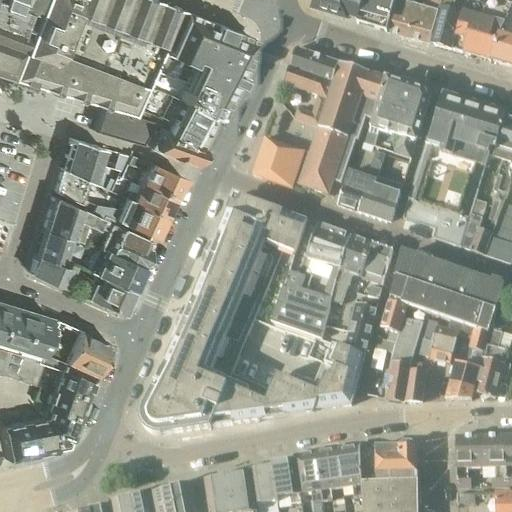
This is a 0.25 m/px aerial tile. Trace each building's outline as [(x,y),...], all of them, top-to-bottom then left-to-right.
[(0,0),(0,76),(7,78),(24,35),(16,32),(27,0),(0,0)] [(36,0),(24,35),(7,78),(22,83),(87,102),(87,101),(97,104),(128,114),(141,86),(146,76),(177,8),(172,6),(172,7),(154,0),(36,0)] [(355,24),(356,24),(363,0),(318,0),(316,7),(315,7),(315,8),(316,8),(315,11),(318,12),(318,13),(343,20),(346,21),(347,18),(356,20),(355,24)] [(363,0),(356,24),(387,34),(397,1),(397,0),(363,0)] [(398,37),(429,45),(440,6),(442,0),(429,0),(426,9),(407,4),(398,37)] [(442,0),(440,6),(429,45),(462,54),(466,40),(456,37),(462,14),(450,11),(455,0),(442,0)] [(511,0),(471,0),(467,4),(462,14),(456,37),(466,40),(462,54),(490,63),(497,37),(498,38),(511,9),(511,0)] [(178,77),(219,98),(247,41),(245,34),(177,8),(146,76),(171,87),(178,77)] [(511,69),(511,9),(498,38),(497,37),(490,63),(511,69)] [(319,129),(340,65),(296,50),(283,85),(319,97),(312,115),(297,110),(294,120),(319,129)] [(329,198),(334,185),(340,186),(368,104),(377,107),(385,79),(340,65),(319,129),(312,147),(267,132),(252,171),(329,198)] [(428,93),(385,79),(377,107),(365,144),(374,148),(380,132),(398,138),(392,154),(411,160),(416,143),(428,104),(431,97),(428,93)] [(137,143),(143,145),(155,126),(161,129),(176,100),(141,86),(128,114),(97,104),(89,130),(137,144),(137,143)] [(475,201),(488,160),(491,151),(496,152),(506,117),(444,98),(443,98),(428,146),(426,145),(402,221),(434,231),(431,240),(460,249),(475,201)] [(155,126),(143,145),(184,160),(189,157),(210,117),(176,100),(161,129),(155,126)] [(511,118),(506,117),(496,152),(491,151),(488,160),(502,164),(498,177),(502,178),(489,221),(496,223),(505,202),(511,183),(511,118)] [(59,169),(87,182),(88,183),(97,186),(105,164),(95,161),(98,148),(99,148),(99,147),(68,138),(58,169),(59,169)] [(117,152),(112,163),(119,166),(124,154),(117,152)] [(337,207),(358,214),(366,190),(373,193),(376,180),(384,156),(374,153),(366,177),(349,171),(337,207)] [(145,162),(139,160),(128,155),(124,163),(140,170),(135,181),(170,197),(180,177),(146,162),(145,162)] [(78,204),(87,182),(59,169),(52,192),(78,204)] [(109,180),(104,190),(111,193),(115,183),(109,180)] [(386,184),(376,180),(373,193),(366,190),(358,214),(387,225),(392,222),(403,187),(386,182),(386,184)] [(135,181),(126,200),(162,216),(170,197),(135,181)] [(40,230),(65,237),(79,242),(84,224),(93,228),(96,224),(98,219),(87,213),(50,195),(40,230)] [(260,422),(268,404),(272,392),(271,392),(231,376),(282,251),(294,256),(307,222),(240,198),(238,197),(237,197),(235,197),(234,198),(233,199),(232,200),(231,201),(231,202),(230,203),(201,278),(192,300),(174,342),(164,364),(142,406),(141,407),(140,409),(140,411),(139,413),(140,413),(140,416),(140,418),(140,421),(141,423),(142,425),(143,427),(144,429),(146,431),(148,433),(150,434),(152,435),(152,436),(154,436),(157,437),(159,437),(161,437),(260,422)] [(152,237),(162,216),(126,200),(122,198),(118,208),(92,204),(87,213),(98,219),(100,215),(109,219),(152,237)] [(487,205),(475,201),(460,249),(483,257),(492,234),(479,230),(487,205)] [(511,208),(505,206),(501,218),(511,221),(511,208)] [(107,223),(109,219),(100,215),(98,219),(96,224),(104,229),(96,247),(139,266),(147,249),(143,247),(146,240),(107,223)] [(511,221),(501,218),(497,229),(511,233),(511,221)] [(335,284),(352,238),(318,226),(306,259),(323,265),(339,270),(335,284)] [(511,233),(497,229),(494,241),(511,246),(511,233)] [(40,230),(32,255),(55,263),(57,258),(58,259),(65,237),(40,230)] [(331,300),(331,302),(342,306),(352,277),(361,280),(373,245),(352,238),(335,284),(331,300)] [(392,253),(373,245),(361,280),(382,287),(386,275),(392,253)] [(85,271),(97,276),(129,290),(139,266),(96,247),(91,250),(88,253),(85,261),(84,267),(85,271)] [(27,272),(57,286),(67,263),(58,259),(57,258),(55,263),(32,255),(27,272)] [(503,290),(403,255),(389,302),(408,309),(408,310),(440,320),(461,327),(475,331),(491,335),(494,323),(500,301),(503,290)] [(305,276),(289,272),(288,272),(270,321),(321,339),(322,336),(331,302),(331,300),(300,289),(305,276)] [(119,313),(129,290),(97,276),(93,284),(90,282),(83,297),(119,313)] [(379,301),(381,291),(370,287),(367,298),(379,301)] [(0,348),(35,359),(37,351),(47,323),(44,322),(46,316),(0,302),(0,348)] [(404,319),(408,310),(408,309),(389,302),(380,330),(390,332),(387,343),(396,345),(404,319)] [(344,348),(365,355),(376,310),(355,304),(344,348)] [(37,351),(90,375),(105,342),(51,318),(48,323),(47,323),(37,351)] [(423,324),(404,319),(396,345),(390,360),(387,379),(388,379),(384,401),(404,404),(405,404),(411,371),(411,366),(412,363),(423,324)] [(448,367),(461,327),(440,320),(438,324),(427,321),(419,355),(429,359),(428,361),(448,367)] [(485,354),(480,371),(474,394),(480,396),(483,402),(489,398),(495,400),(501,379),(507,381),(511,367),(504,365),(508,354),(497,350),(502,335),(500,334),(503,326),(494,323),(491,335),(485,354)] [(485,354),(491,335),(475,331),(471,349),(485,354)] [(272,392),(268,404),(260,422),(312,415),(313,413),(351,407),(365,355),(344,348),(331,343),(312,390),(277,377),(271,392),(272,392)] [(18,355),(4,350),(1,359),(1,374),(10,378),(18,355)] [(90,375),(37,351),(35,359),(34,361),(56,369),(51,384),(83,395),(90,375)] [(29,358),(18,355),(10,378),(21,381),(29,358)] [(32,385),(39,363),(34,362),(34,360),(29,358),(21,381),(32,385)] [(422,365),(412,363),(411,366),(411,371),(420,373),(422,365)] [(471,402),(474,394),(480,371),(456,363),(455,369),(445,403),(471,402)] [(426,374),(420,373),(411,371),(405,404),(422,404),(426,374)] [(43,406),(60,411),(76,417),(83,395),(51,384),(43,406)] [(40,416),(40,418),(43,417),(50,451),(51,451),(51,450),(66,447),(76,417),(60,411),(43,406),(40,416)] [(28,455),(50,451),(43,417),(40,418),(21,422),(28,455)] [(0,435),(5,460),(28,455),(21,422),(0,425),(0,435)] [(491,487),(507,487),(506,437),(481,438),(482,469),(495,469),(495,479),(491,479),(491,487)] [(468,469),(482,469),(481,438),(455,438),(456,491),(471,491),(470,479),(468,479),(468,469)] [(361,448),(363,497),(363,511),(416,511),(416,448),(411,444),(404,444),(398,448),(361,448)] [(354,499),(363,497),(361,448),(360,448),(337,452),(342,490),(352,488),(354,499)] [(337,452),(316,455),(322,504),(331,502),(332,502),(331,491),(342,490),(337,452)] [(316,455),(295,458),(300,496),(310,494),(312,505),(322,504),(316,455)] [(271,465),(272,468),(278,500),(290,499),(291,506),(301,505),(300,496),(295,458),(294,458),(294,462),(271,465)] [(278,504),(278,500),(272,468),(250,472),(250,475),(256,507),(278,504)] [(256,511),(256,507),(250,475),(205,482),(209,511),(256,511)] [(196,511),(191,484),(170,489),(175,511),(196,511)] [(153,511),(175,511),(170,489),(170,491),(150,495),(153,511)] [(130,499),(132,511),(153,511),(150,495),(130,499)] [(495,511),(511,511),(511,495),(495,495),(495,511)] [(456,507),(458,507),(475,507),(475,496),(456,496),(456,507)] [(109,503),(110,507),(110,511),(132,511),(130,499),(109,503)]
